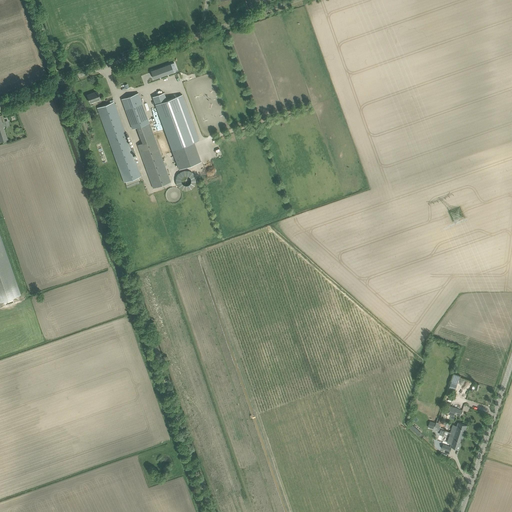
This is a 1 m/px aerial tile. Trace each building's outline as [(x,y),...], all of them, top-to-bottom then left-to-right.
[(171,64),(151,71),(154,78),(173,71),(171,64)] [(100,98),(97,91),(87,95),(90,102),(100,98)] [(171,181),(138,93),(121,99),(132,129),(137,127),(142,142),(137,145),(153,188),(171,181)] [(164,93),(152,97),(172,150),(194,141),(199,140),(182,95),(166,100),(164,93)] [(130,146),(116,107),(114,102),(97,108),(116,159),(122,178),(124,182),(125,182),(138,177),(141,176),(139,172),(133,153),(130,146)] [(173,180),(184,193),(198,181),(187,168),(173,180)] [(0,301),(5,300),(6,303),(13,301),(12,298),(13,297),(21,295),(0,234),(0,301)] [(455,414),(461,416),(463,409),(448,405),(446,413),(454,416),(455,414)] [(436,422),(435,426),(438,428),(439,429),(440,425),(443,426),(443,425),(447,427),(449,423),(439,419),(438,422),(436,422)] [(450,446),(452,446),(454,447),(459,449),(467,425),(458,422),(454,434),(450,432),(447,443),(451,444),(450,446)]
